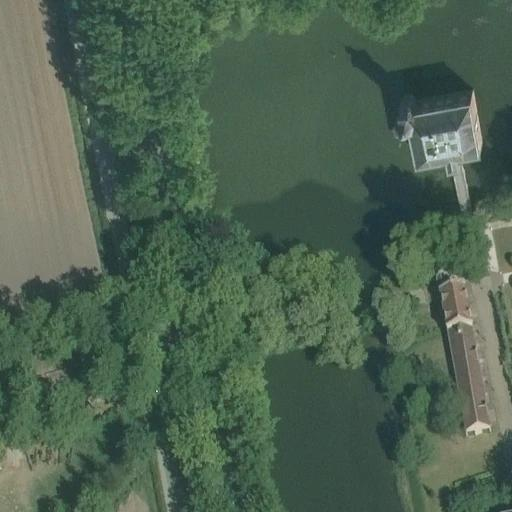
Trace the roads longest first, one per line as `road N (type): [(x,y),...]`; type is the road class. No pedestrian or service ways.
road 1 (tertiary): [(201,341),(130,0)]
road 2 (unclassified): [(0,404),(201,341)]
road 3 (tertiary): [(235,511),(201,341)]
